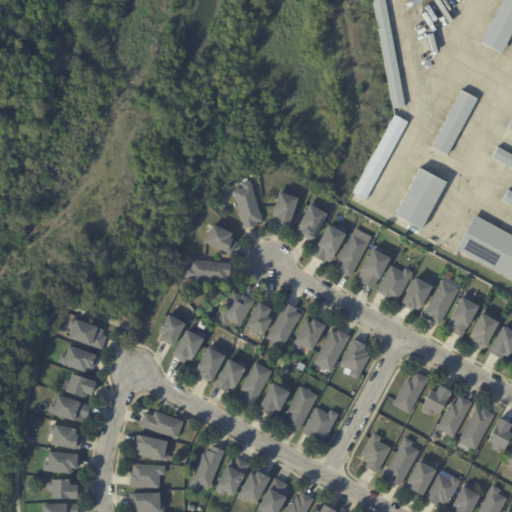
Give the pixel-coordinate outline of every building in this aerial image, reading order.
[(384,0),(386,7),(405,107),(393,109),(372,0),(384,0)] [(511,0),(511,34),(502,54),(480,43),(502,0),(511,0)] [(477,100),(447,156),(432,148),(462,92),(477,100)] [(408,122),(366,201),(353,194),(395,115),(408,122)] [(511,155),(511,168),(493,158),(498,148),(511,155)] [(446,184),(420,231),(395,216),(420,170),(446,184)] [(259,213),(262,222),(256,224),(257,226),(245,230),(234,192),(243,190),(242,185),(250,182),(259,213)] [(509,205),(511,198),(511,192),(506,190),(501,201),(509,205)] [(297,200),(288,227),(276,223),(277,218),(272,216),(279,193),(297,200)] [(326,215),(312,241),(300,235),(302,232),(297,229),(310,206),(311,206),(312,203),(319,206),(317,210),(326,215)] [(474,217),(511,237),(511,280),(457,251),(474,217)] [(233,239),(232,241),(236,243),(231,255),(205,243),(212,226),(234,236),(233,239)] [(336,231),(339,227),(346,231),(344,235),(345,235),(330,263),(325,260),(324,263),(312,257),(328,226),(336,231)] [(369,243),(350,278),(339,271),(343,263),(338,261),(353,234),(369,243)] [(390,260),(373,290),(361,284),(363,281),(358,278),(373,251),(374,251),(376,247),(384,251),(381,255),(390,260)] [(230,265),(229,278),(226,277),(225,284),(184,279),(185,269),(190,269),(191,261),(230,265)] [(391,268),(403,274),(405,270),(412,274),(398,302),(389,297),(388,298),(377,293),(391,267),(391,268)] [(424,283),(426,280),(434,284),(419,311),(414,309),(413,312),(400,305),(415,278),(424,283)] [(457,291),(458,291),(439,326),(428,321),(430,318),(425,314),(442,282),(457,291)] [(235,295),(241,298),(242,296),(253,303),(239,327),(227,321),(225,325),(217,321),(233,294),(235,295)] [(478,308),(468,328),(467,328),(461,339),(450,332),(452,328),(448,326),(462,299),(463,299),(465,295),(473,300),(471,304),(478,308)] [(259,306),(270,311),(266,318),(271,321),(263,336),(260,335),(258,339),(251,335),(252,331),(246,327),(258,305),(259,306)] [(287,305),(296,310),(295,313),(300,316),(281,352),(274,348),(276,344),(267,339),(285,305),(287,305)] [(184,325),(172,348),(160,342),(163,336),(159,333),(160,332),(159,332),(167,316),(170,318),(172,314),(179,318),(177,322),(184,325)] [(489,319),(498,324),(484,350),(472,344),(473,341),(469,338),(482,315),(489,319)] [(103,332),(101,337),(106,338),(101,350),(90,346),(90,347),(68,339),(71,330),(68,329),(70,321),(74,322),(74,321),(103,332)] [(314,322),(324,328),(311,352),(302,347),(300,351),(293,346),(306,322),(310,325),(312,321),(314,322)] [(511,332),(511,352),(509,358),(503,355),(501,360),(489,353),(503,328),(511,332)] [(189,361),(186,360),(184,364),(172,358),(186,332),(194,337),(197,333),(205,337),(193,360),(192,359),(191,362),(189,361)] [(340,332),(349,338),(331,373),(322,368),(319,373),(312,368),(331,332),(337,335),(338,332),(340,332)] [(355,341),(365,347),(362,351),(367,354),(366,356),(369,358),(357,380),(350,376),(352,372),(340,365),(354,340),(355,341)] [(97,358),(93,370),(90,370),(85,369),(84,373),(58,364),(61,355),(65,357),(68,348),(97,358)] [(209,350),(224,358),(210,384),(199,378),(200,375),(195,372),(208,349),(209,350)] [(230,390),(228,389),(226,393),(214,386),(228,361),(237,366),(239,362),(247,366),(233,391),(230,390)] [(271,373),(253,408),(241,401),(246,393),(241,391),(255,364),(271,373)] [(417,375),(427,380),(409,415),(393,406),(407,380),(412,383),(416,374),(417,375)] [(95,384),(90,397),(86,396),(84,400),(65,394),(66,391),(62,389),(65,381),(69,382),(71,375),(95,384)] [(274,414),(272,413),(270,417),(259,411),(272,386),(281,390),(283,386),(291,390),(277,415),(274,414)] [(440,388),(451,394),(439,416),(432,412),(430,416),(423,412),(425,408),(423,407),(431,392),(435,395),(439,387),(440,388)] [(303,390),(317,397),(299,432),(288,426),(290,421),(287,419),(289,416),(287,415),(301,389),(303,390)] [(90,407),(86,420),(83,419),(82,424),(73,421),(73,422),(51,416),(51,414),(47,413),(50,405),(54,406),(57,397),(90,407)] [(461,399),(471,404),(453,439),(437,430),(451,404),(455,406),(460,398),(461,399)] [(338,416),(324,440),(317,436),(314,441),(302,434),(316,409),(328,416),(330,412),(338,416)] [(484,411),(494,416),(475,452),(459,443),(476,410),(482,413),(483,411),(484,411)] [(183,424),(176,441),(140,427),(144,415),(153,418),(155,413),(183,424)] [(500,421),(511,426),(507,434),(511,436),(505,451),(502,450),(499,454),(492,450),(494,445),(488,443),(499,420),(500,421)] [(75,431),(74,436),(82,438),(79,452),(50,446),(52,435),(49,435),(50,427),(75,431)] [(383,446),(390,450),(377,475),(365,469),(368,464),(363,462),(364,459),(361,457),(373,435),(380,439),(378,443),(383,446)] [(433,444),(430,439),(436,436),(439,441),(433,444)] [(166,444),(164,453),(168,454),(167,462),(162,461),(162,462),(136,456),(137,452),(136,451),(139,438),(166,444)] [(412,444),(410,448),(419,453),(400,487),(389,481),(391,479),(385,476),(405,440),(412,444)] [(213,448),(224,452),(209,489),(200,486),(198,490),(190,487),(202,455),(205,456),(207,452),(210,454),(212,448),(213,448)] [(79,457),(78,470),(75,469),(75,471),(73,470),(72,475),(46,473),(47,472),(43,472),(43,464),(47,464),(48,454),(79,457)] [(239,461),(249,466),(232,498),(224,494),(223,497),(215,493),(216,489),(230,462),(235,464),(237,460),(239,461)] [(433,472),(436,473),(423,497),(422,497),(421,499),(409,492),(411,490),(407,487),(419,464),(433,472)] [(164,468),(164,477),(159,476),(159,490),(130,489),(131,475),(132,475),(133,466),(164,468)] [(257,474),(269,480),(255,505),(246,500),(245,504),(237,499),(249,475),(255,478),(257,474)] [(460,482),(448,505),(445,503),(444,505),(439,503),(436,507),(425,501),(439,475),(450,482),(452,478),(460,482)] [(276,481),(286,486),(284,490),(288,493),(278,511),(259,511),(258,511),(274,480),(276,481)] [(76,483),(76,501),(51,501),(51,493),(47,493),(47,484),(51,484),(51,482),(76,482),(76,483)] [(507,500),(501,511),(479,511),(492,487),(501,491),(499,496),(507,500)] [(471,493),(480,498),(473,511),(454,511),(451,510),(462,488),(471,493)] [(135,511),(135,509),(130,509),(130,496),(159,495),(159,505),(164,505),(164,511),(135,511)] [(303,496),(313,501),(307,511),(286,511),(292,501),(294,503),(296,499),(299,500),(302,495),(303,496)]
